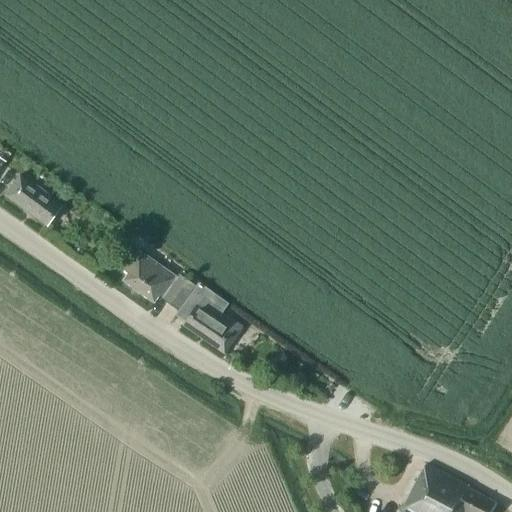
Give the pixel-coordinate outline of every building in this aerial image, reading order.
[(61,207),(19,178),(6,198),(47,227),(61,207)] [(124,283),(153,303),(158,297),(162,300),(177,278),(139,252),(125,272),(130,275),(124,283)] [(164,299),(181,311),(196,288),(179,277),(164,299)] [(196,288),(181,311),(191,317),(184,327),(224,354),(242,327),(222,313),(227,305),(211,294),(209,297),(196,288)] [(403,511),(494,511),(498,504),(469,489),(470,486),(428,465),(403,511),(404,511),(403,511)]
